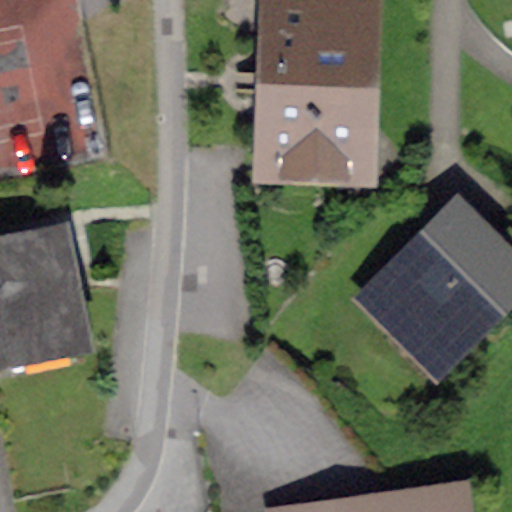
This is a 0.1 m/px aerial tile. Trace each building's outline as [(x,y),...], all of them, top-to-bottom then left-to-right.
[(356,152),(352,152),(355,0),(275,0),(275,32),(262,31),(259,112),(272,112),(271,152),(351,154),(350,158),(356,158),(356,152)] [(511,261),(455,204),(370,290),(433,352),(511,271),(511,261)] [(0,243),(0,340),(70,327),(57,263),(77,259),(71,229),(0,243)] [(68,480),(46,368),(0,376),(0,431),(12,491),(68,480)] [(354,501),(353,495),(276,505),(277,511),(455,511),(452,487),(354,501)]
